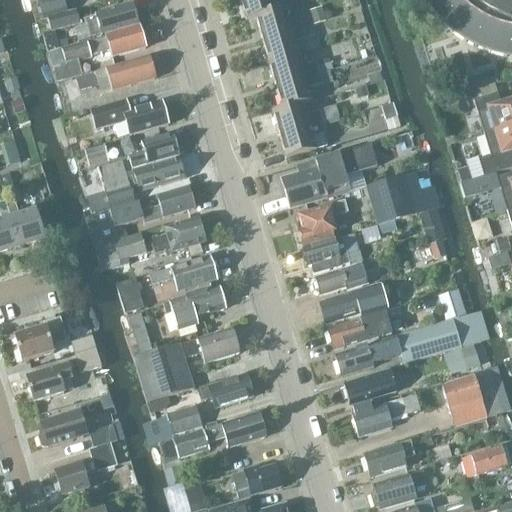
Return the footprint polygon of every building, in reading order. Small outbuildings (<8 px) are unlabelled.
[(63,0),(40,0),(37,1),(43,22),(48,20),(67,15),(63,0)] [(240,0),(246,21),(255,18),(276,12),(275,11),(272,0),(240,0)] [(511,0),(422,0),(427,6),(434,16),(442,24),(453,33),(465,41),(476,47),(491,53),(506,57),(511,57),(511,0)] [(67,15),(48,20),(51,34),(74,28),(75,32),(87,29),(90,40),(139,26),(133,7),(79,22),(76,12),(67,15)] [(255,18),(261,41),(305,29),(302,18),(288,22),(284,8),(275,11),(276,12),(255,18)] [(261,41),(268,64),(299,55),(295,42),(308,38),(305,29),(261,41)] [(87,44),(49,55),(57,84),(82,77),(78,63),(91,60),(90,58),(110,52),(112,60),(145,50),(139,30),(87,45),(87,44)] [(268,64),(275,87),(318,74),(315,64),(302,68),(299,55),(268,64)] [(148,59),(106,71),(112,93),(154,81),(148,59)] [(95,74),(76,80),(80,93),(99,87),(95,74)] [(275,87),(281,110),(303,104),(303,105),(312,102),(308,90),(322,86),(318,74),(275,87)] [(477,115),(483,136),(511,127),(511,102),(500,106),(497,94),(473,102),(477,115)] [(90,114),(96,134),(125,124),(130,139),(168,128),(161,105),(128,115),(125,103),(90,114)] [(273,112),(280,137),(323,124),(320,113),(306,117),(303,105),(303,104),(281,110),(273,112)] [(326,135),(323,124),(280,137),(287,161),(327,149),(323,136),(326,135)] [(511,127),(483,136),(490,157),(479,160),(485,178),(492,176),(511,169),(511,127)] [(129,159),(133,171),(178,157),(171,136),(141,146),(144,154),(129,159)] [(297,175),(281,179),(290,211),(351,193),(346,176),(377,167),(370,146),(295,167),(296,168),(297,175)] [(85,152),(88,163),(106,158),(103,147),(85,152)] [(134,174),(139,195),(184,182),(178,162),(134,174)] [(98,172),(109,211),(133,204),(122,165),(98,172)] [(511,172),(496,178),(506,212),(511,210),(511,172)] [(414,174),(366,188),(377,227),(420,215),(436,210),(439,209),(433,188),(419,192),(414,174)] [(485,178),(473,181),(461,185),(466,198),(499,188),(496,178),(495,175),(492,176),(485,178)] [(159,210),(141,216),(139,206),(109,215),(114,232),(124,229),(143,224),(144,227),(194,212),(188,191),(156,200),(159,210)] [(300,234),(297,238),(298,244),(303,245),(304,247),(334,238),(328,219),(337,216),(337,218),(348,214),(345,202),(297,216),(301,230),(299,231),(300,234)] [(15,203),(7,206),(20,250),(45,242),(37,216),(20,220),(15,203)] [(0,215),(3,226),(0,226),(0,255),(20,250),(7,206),(0,207),(0,215)] [(436,211),(420,215),(428,245),(449,239),(445,225),(441,226),(436,211)] [(114,232),(109,215),(109,213),(95,217),(104,248),(127,241),(124,229),(114,232)] [(155,259),(171,254),(172,256),(187,251),(190,261),(203,258),(200,248),(204,246),(197,222),(164,231),(167,239),(150,244),(155,259)] [(312,268),(314,276),(350,265),(351,270),(364,266),(355,236),(342,240),(304,251),(305,254),(302,257),(304,264),(308,266),(309,269),(312,268)] [(119,264),(127,262),(146,256),(141,239),(128,243),(114,247),(119,264)] [(127,241),(104,248),(111,272),(129,267),(127,262),(119,264),(114,247),(128,243),(127,241)] [(428,247),(433,261),(447,256),(442,242),(428,247)] [(209,258),(147,276),(151,289),(173,283),(176,293),(215,281),(209,258)] [(315,280),(316,283),(314,287),(315,292),(319,294),(320,297),(347,289),(348,291),(370,284),(365,266),(364,266),(351,270),(315,280)] [(131,282),(116,287),(125,316),(140,312),(138,305),(131,282)] [(364,320),(385,313),(402,308),(394,282),(319,304),(325,326),(363,315),(364,320)] [(166,318),(171,317),(176,334),(199,328),(197,321),(226,312),(225,310),(228,309),(229,307),(227,298),(224,297),(222,298),(220,291),(163,308),(166,318)] [(458,291),(439,297),(447,323),(454,321),(466,317),(458,291)] [(385,313),(364,320),(327,331),(334,352),(392,334),(385,313)] [(141,317),(129,321),(133,337),(146,333),(141,317)] [(50,341),(65,337),(60,320),(45,324),(46,328),(16,338),(23,363),(54,354),(50,341)] [(445,324),(395,338),(400,357),(403,367),(463,348),(454,321),(447,323),(445,324)] [(232,333),(181,349),(185,363),(203,357),(206,367),(239,356),(238,353),(242,349),(240,343),(235,342),(232,333)] [(71,344),(75,357),(96,351),(92,337),(71,344)] [(395,338),(334,357),(341,378),(374,369),(373,365),(400,357),(395,338)] [(455,351),(462,372),(479,367),(473,346),(455,351)] [(185,363),(181,349),(180,347),(134,362),(147,406),(194,392),(185,363)] [(96,351),(75,357),(80,375),(102,368),(96,351)] [(28,379),(35,403),(65,394),(61,383),(72,379),(68,367),(28,379)] [(343,385),(350,407),(396,393),(390,372),(343,385)] [(208,391),(198,394),(202,404),(214,400),(217,411),(225,409),(253,400),(246,379),(208,391)] [(475,379),(443,389),(455,430),(488,420),(475,379)] [(370,405),(351,411),(359,438),(392,428),(390,422),(407,416),(403,401),(372,411),(370,405)] [(166,420),(171,437),(201,428),(195,408),(166,417),(166,420)] [(40,436),(39,439),(41,448),(45,450),(47,449),(48,450),(73,443),(73,442),(84,439),(80,426),(83,426),(79,414),(40,426),(43,435),(40,436)] [(258,417),(204,434),(208,447),(226,441),(229,451),(265,440),(258,417)] [(93,450),(109,445),(117,443),(112,426),(89,433),(93,450)] [(204,434),(173,443),(179,462),(210,453),(208,447),(204,434)] [(407,469),(404,459),(414,456),(410,444),(364,457),(371,479),(407,469)] [(109,445),(93,450),(88,452),(92,463),(56,474),(63,497),(89,490),(85,477),(115,468),(109,445)] [(471,459),(477,477),(506,468),(501,450),(471,459)] [(246,478),(234,482),(240,503),(282,491),(275,470),(260,474),(259,470),(245,475),(246,478)] [(375,492),(371,496),(373,505),(379,505),(381,511),(415,501),(412,491),(426,487),(422,473),(373,487),(375,492)] [(186,494),(190,511),(205,511),(208,511),(201,490),(186,494)] [(473,511),(470,501),(433,511),(473,511)] [(286,511),(286,508),(285,506),(283,506),(284,507),(264,511),(252,511),(249,502),(214,511),(286,511)] [(511,511),(511,503),(482,511),(511,511)]
